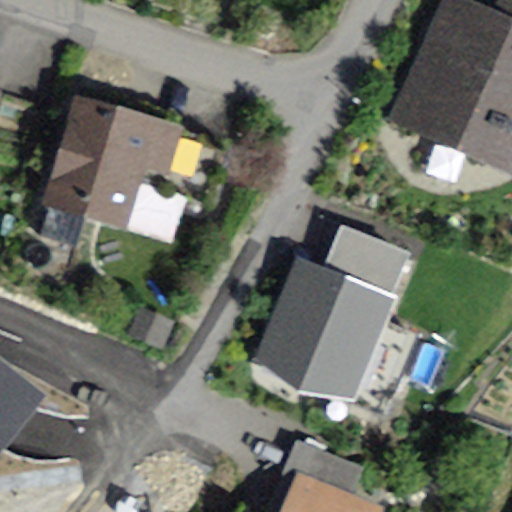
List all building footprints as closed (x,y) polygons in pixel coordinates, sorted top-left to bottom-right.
[(442,18),(395,122),(486,162),(501,129),(510,134),(511,129),(511,125),(504,122),(511,104),(511,0),(505,0),(488,38),(442,18)] [(228,149),(79,103),(40,236),(76,247),(86,216),(120,226),(134,182),(210,205),(228,149)] [(285,285),(254,359),(383,413),(414,338),(285,285)] [(0,418),(12,403),(0,393),(0,418)] [(272,511),(358,511),(341,505),(355,473),(300,449),(272,511)]
